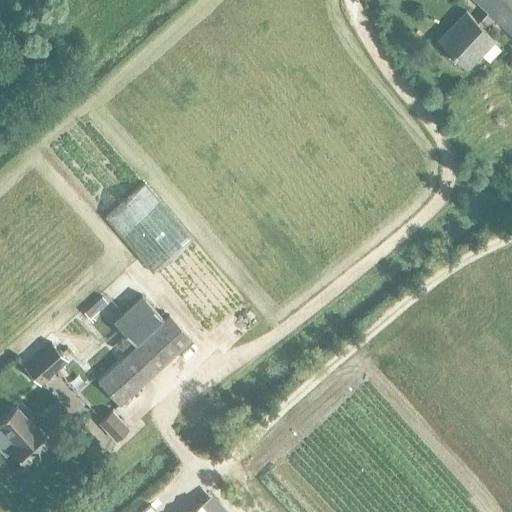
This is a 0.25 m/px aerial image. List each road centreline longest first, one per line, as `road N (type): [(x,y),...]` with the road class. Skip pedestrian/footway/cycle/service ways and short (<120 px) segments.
road 1 (track): [(190,461),(165,432),(174,403),(223,362),(257,348),(437,201),(447,173),(444,151),(351,0)]
road 2 (track): [(190,461),(205,478),(375,326),(511,235)]
